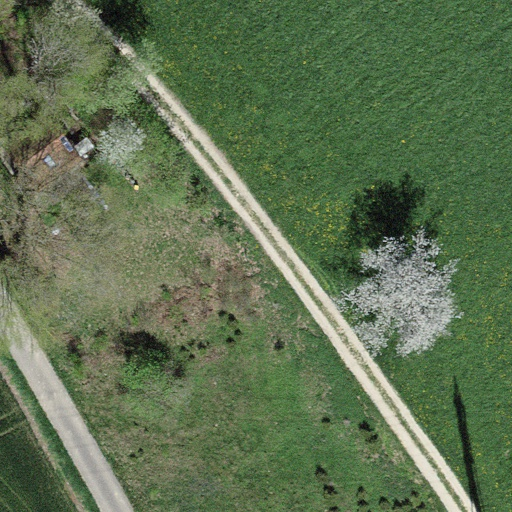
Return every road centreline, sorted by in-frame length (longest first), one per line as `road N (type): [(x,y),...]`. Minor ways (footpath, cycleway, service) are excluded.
road 1 (track): [(56,0),(140,83),(326,316),(460,511)]
road 2 (track): [(110,511),(0,310)]
